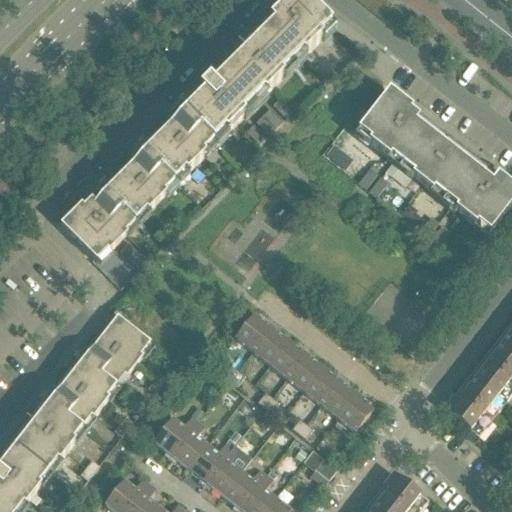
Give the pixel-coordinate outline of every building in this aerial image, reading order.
[(202,98),(164,137),(94,206),(88,200),(59,229),(95,265),(106,254),(108,256),(126,237),(125,236),(145,215),(147,217),(165,199),(163,197),(184,176),(186,178),(204,160),(202,158),(223,137),(225,139),(237,127),(243,120),(242,119),(262,98),(264,100),(271,93),(282,81),(281,80),(301,59),(303,61),(321,43),(319,41),(330,30),(300,0),(288,0),(266,23),(271,29),(222,79),(219,75),(208,86),(199,95),(202,98)] [(368,146),(388,162),(390,160),(412,178),(411,180),(431,196),(433,194),(456,212),(454,214),(475,230),(476,228),(488,237),(511,206),(511,191),(496,179),(491,186),(415,126),(420,120),(388,95),(357,135),(369,144),(368,146)] [(292,115),(279,102),(272,109),(285,122),(292,115)] [(269,139),(278,129),(282,125),(269,112),(255,126),(269,139)] [(252,128),(245,135),(259,149),(266,142),(252,128)] [(335,165),(342,156),(333,149),(326,158),(335,165)] [(369,172),(363,180),(371,186),(376,178),(369,172)] [(189,180),(196,186),(201,181),(194,174),(189,180)] [(371,186),(363,180),(357,187),(365,193),(371,186)] [(379,181),(374,188),(381,194),(387,187),(379,181)] [(381,194),(374,188),(368,196),(375,202),(381,194)] [(430,220),(425,228),(432,234),(438,226),(430,220)] [(432,234),(425,228),(419,235),(426,241),(432,234)] [(441,229),(435,236),(443,242),(449,235),(441,229)] [(443,242),(435,236),(429,244),(437,250),(443,242)] [(234,342),(252,356),(271,331),(253,318),(234,342)] [(116,320),(31,429),(0,468),(0,511),(19,511),(22,509),(24,510),(32,500),(40,490),(38,488),(56,465),(58,467),(74,446),(72,445),(90,422),(92,423),(108,403),(106,401),(124,379),(126,380),(142,360),(140,358),(149,346),(116,320)] [(252,356),(269,370),(288,345),(271,331),(252,356)] [(511,333),(486,366),(455,405),(451,402),(442,414),(477,442),(511,397),(511,333)] [(269,370),(286,383),(305,358),(288,345),(269,370)] [(286,383),(303,396),(322,372),(305,358),(286,383)] [(223,380),(229,385),(237,375),(231,370),(223,380)] [(303,396),(320,410),(339,385),(322,372),(303,396)] [(237,375),(229,385),(236,390),(244,380),(237,375)] [(159,377),(153,385),(160,390),(166,383),(159,377)] [(160,390),(153,385),(147,392),(155,398),(160,390)] [(320,410),(337,423),(356,398),(339,385),(320,410)] [(257,406),(263,412),(271,401),(265,396),(257,406)] [(356,398),(337,423),(355,437),(374,412),(356,398)] [(271,401),(263,412),(270,417),(278,407),(271,401)] [(198,424),(203,417),(197,412),(192,420),(198,424)] [(261,417),(255,425),(265,433),(271,425),(261,417)] [(125,420),(119,428),(127,434),(133,426),(125,420)] [(163,459),(169,463),(197,426),(191,421),(183,430),(172,422),(153,446),(165,456),(163,459)] [(291,433),(297,438),(305,428),(299,423),(291,433)] [(176,464),(188,474),(207,449),(196,441),(204,431),(197,426),(169,463),(174,467),(176,464)] [(127,434),(119,428),(113,435),(121,441),(127,434)] [(305,428),(297,438),(304,443),(312,433),(305,428)] [(274,443),(282,449),(288,441),(280,435),(274,443)] [(235,436),(226,448),(231,452),(240,441),(235,436)] [(198,486),(203,489),(232,452),(231,452),(226,448),(225,447),(217,457),(207,449),(188,474),(200,483),(198,486)] [(232,452),(203,489),(208,493),(210,491),(222,500),(241,475),(251,463),(234,450),(232,452)] [(325,460),(332,465),(340,455),(333,450),(325,460)] [(303,467),(309,458),(301,452),(294,461),(303,467)] [(91,464),(85,471),(93,477),(99,470),(91,464)] [(322,464),(314,474),(328,484),(328,485),(336,474),(329,469),(322,464)] [(93,477),(85,471),(79,479),(87,484),(93,477)] [(232,511),(231,511),(239,511),(266,479),(259,474),(251,484),(241,475),(222,500),(234,510),(232,511)] [(266,479),(272,484),(275,480),(269,476),(266,479)] [(422,511),(428,505),(397,481),(392,478),(383,490),(387,493),(383,499),(379,504),(372,511),(422,511)] [(267,511),(275,502),(265,494),(272,484),(266,479),(239,511),(267,511)] [(111,500),(104,508),(108,511),(129,511),(149,488),(142,483),(135,493),(123,484),(120,488),(114,484),(105,495),(111,500)] [(129,511),(157,511),(158,511),(148,503),(155,493),(149,488),(129,511)] [(287,511),(275,502),(267,511),(287,511)]
